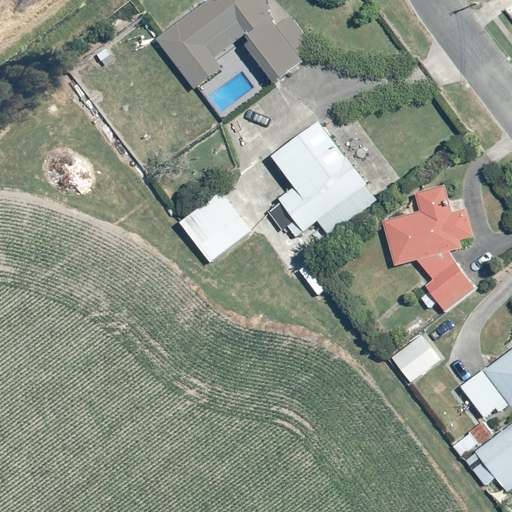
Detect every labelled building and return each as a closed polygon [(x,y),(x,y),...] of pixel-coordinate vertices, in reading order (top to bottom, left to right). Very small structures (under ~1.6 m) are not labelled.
[(207,0),(159,37),(197,88),(226,67),(218,56),(243,37),(277,83),(306,61),(302,54),(313,46),(291,17),(282,24),(263,0),(207,0)] [(380,198),(323,120),(276,155),(299,186),(282,198),(299,221),(291,226),(299,236),(321,220),(331,234),(380,198)] [(455,211),(447,183),(417,192),(422,207),(384,218),(398,266),(420,259),(435,280),(428,285),(434,292),(424,300),(430,308),(440,300),(448,310),(478,287),(451,251),(478,243),(468,207),(455,211)] [(255,230),(226,190),(184,221),(214,261),(255,230)] [(443,359),(424,334),(394,356),(413,381),(443,359)] [(511,348),(463,385),(487,417),(499,408),(503,414),(511,406),(511,348)] [(466,460),(496,437),(485,424),(456,446),(466,460)] [(511,424),(496,437),(466,460),(486,485),(497,476),(509,491),(511,488),(511,424)]
